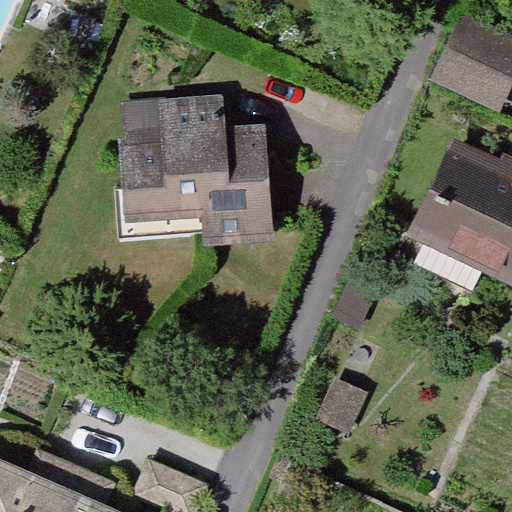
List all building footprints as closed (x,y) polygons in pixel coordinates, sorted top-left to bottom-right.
[(511,30),(468,11),(435,83),(508,115),(511,105),(511,30)] [(206,96),(121,101),(128,212),(208,207),(210,238),(277,233),(270,124),(208,128),(206,96)] [(511,286),(511,161),(460,138),(413,240),(511,286)] [(0,511),(123,511),(0,459),(0,511)] [(135,498),(187,511),(192,511),(202,478),(145,462),(135,498)]
